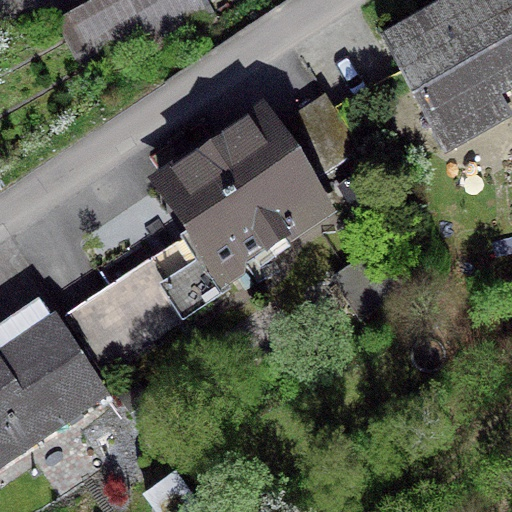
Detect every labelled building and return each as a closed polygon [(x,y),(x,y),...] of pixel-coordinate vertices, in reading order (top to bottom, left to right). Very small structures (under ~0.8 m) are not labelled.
[(211,22),(198,0),(107,0),(54,30),(87,87),(147,58),(211,22)] [(511,0),(468,0),(383,48),(428,129),(511,81),(511,0)] [(217,283),(319,214),(259,122),(156,191),(186,237),(148,263),(149,265),(64,322),(63,320),(61,321),(98,377),(224,293),(217,283)] [(356,321),(397,294),(372,256),(331,283),(356,321)] [(98,398),(52,330),(45,319),(0,348),(6,357),(0,360),(0,456),(3,461),(98,398)]
